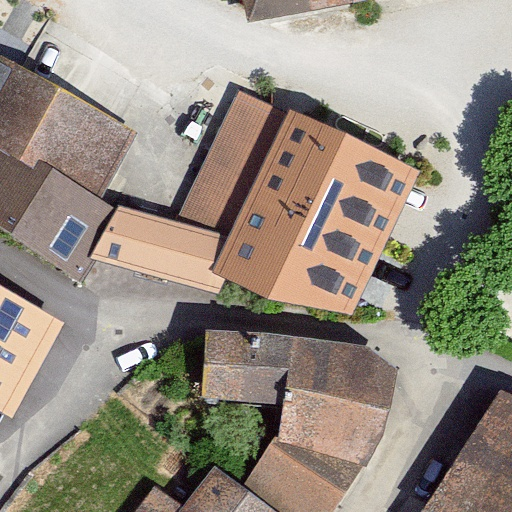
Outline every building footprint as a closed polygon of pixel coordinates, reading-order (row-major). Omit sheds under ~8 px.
[(375,0),(255,0),(260,23),(375,0)] [(0,60),(0,217),(87,286),(102,258),(126,213),(108,197),(143,135),(0,60)] [(126,213),(102,258),(228,298),(329,314),(400,159),(253,99),(197,229),(126,213)] [(79,328),(0,273),(0,450),(0,451),(79,328)] [(298,401),(309,346),(221,343),(222,401),(298,401)] [(286,443),(261,489),(287,511),(340,511),(380,464),(406,427),(407,368),(375,357),(309,346),(298,401),(286,443)] [(438,511),(511,511),(511,396),(509,396),(438,511)] [(287,511),(261,489),(224,464),(193,504),(157,485),(136,511),(287,511)]
